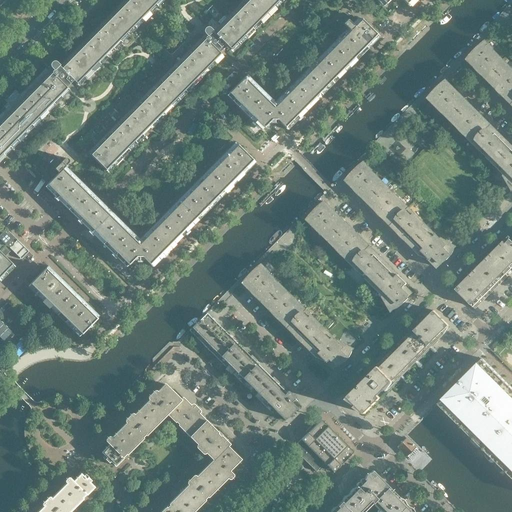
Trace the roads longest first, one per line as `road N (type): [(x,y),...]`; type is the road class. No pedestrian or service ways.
road 1 (residential): [(271,449),(178,358),(23,511)]
road 2 (residential): [(376,448),(483,336)]
road 3 (residential): [(436,288),(325,396)]
road 4 (residential): [(0,197),(35,233),(50,217),(0,169)]
road 5 (residential): [(325,396),(224,298)]
road 6 (residential): [(436,288),(347,199)]
